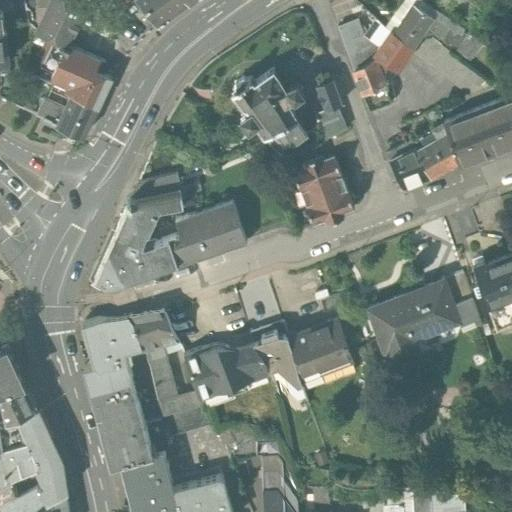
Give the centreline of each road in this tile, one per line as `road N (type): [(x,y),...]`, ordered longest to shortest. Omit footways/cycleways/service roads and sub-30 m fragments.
road 1 (residential): [(46,334),(393,213)]
road 2 (primary): [(253,0),(192,42),(155,80),(72,244)]
road 3 (residential): [(393,213),(319,0)]
road 4 (primary): [(89,511),(46,334)]
road 5 (residential): [(393,213),(511,174)]
